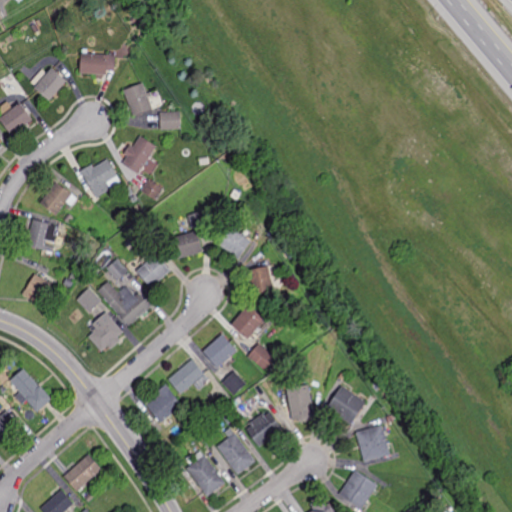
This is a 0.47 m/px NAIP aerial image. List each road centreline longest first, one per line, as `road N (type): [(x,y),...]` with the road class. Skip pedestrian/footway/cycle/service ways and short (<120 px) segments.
road 1 (residential): [(0,500),(23,467),(179,331),(205,298)]
road 2 (residential): [(0,320),(57,353),(99,401),(171,511)]
road 3 (residential): [(0,216),(36,158),(88,123)]
